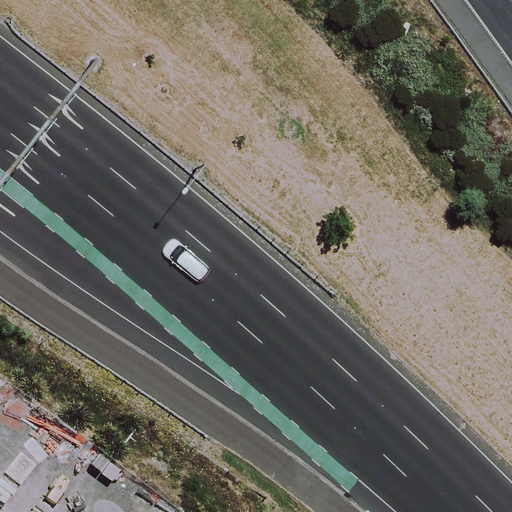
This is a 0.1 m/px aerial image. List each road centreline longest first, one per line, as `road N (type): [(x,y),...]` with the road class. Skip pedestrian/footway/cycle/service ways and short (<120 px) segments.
road 1 (trunk): [(285,340),(0,120)]
road 2 (trunk): [(285,340),(204,326),(119,288),(0,208)]
road 3 (trunk): [(473,511),(285,340)]
